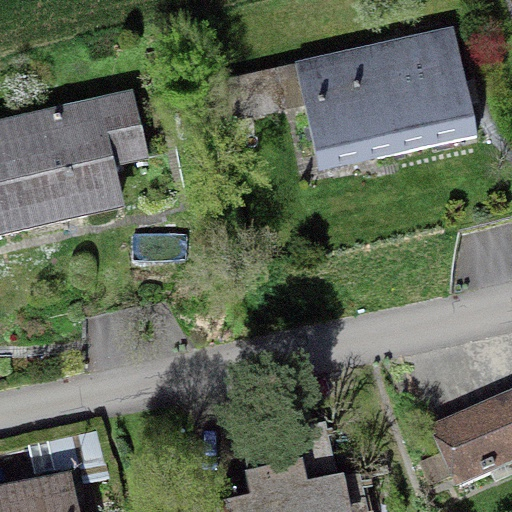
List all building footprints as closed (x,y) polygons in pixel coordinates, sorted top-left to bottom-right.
[(453,31),(235,79),(245,123),(305,110),(320,177),(478,142),(453,31)] [(225,85),(205,90),(214,130),(234,126),(225,85)] [(149,163),(132,92),(0,123),(0,241),(124,212),(114,171),(149,163)] [(456,236),(511,223),(511,186),(506,161),(443,175),(456,236)] [(455,491),(511,466),(511,392),(428,429),(455,491)] [(108,481),(96,431),(28,446),(35,477),(74,468),(79,487),(108,481)] [(367,511),(361,478),(308,488),(304,466),(244,478),(248,502),(196,511),(367,511)] [(79,511),(69,477),(0,491),(0,511),(79,511)]
